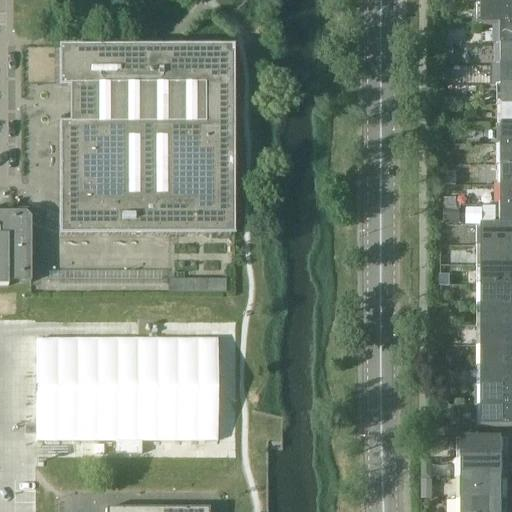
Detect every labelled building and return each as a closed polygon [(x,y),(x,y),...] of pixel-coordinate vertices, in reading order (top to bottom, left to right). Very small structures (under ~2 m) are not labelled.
[(511,26),(511,5),(483,6),(483,27),(503,27),(503,26),(511,26)] [(511,26),(503,26),(503,27),(503,46),(511,46),(511,26)] [(511,66),(511,46),(503,46),(503,66),(511,66)] [(454,47),(443,47),(443,60),(454,60),(454,47)] [(233,48),(59,48),(59,88),(69,88),(69,125),(59,125),(59,238),(234,237),(233,48)] [(511,66),(503,66),(491,66),(491,86),(503,86),(511,86),(511,66)] [(453,69),(444,69),(444,81),(453,81),(453,69)] [(511,106),(511,86),(503,86),(503,106),(511,106)] [(511,126),(511,106),(503,106),(503,127),(511,126)] [(511,146),(511,126),(503,127),(503,147),(511,146)] [(511,166),(511,146),(503,147),(503,167),(511,166)] [(452,154),(441,154),(441,167),(453,167),(452,154)] [(511,186),(511,166),(503,167),(503,187),(511,186)] [(456,174),(447,174),(446,187),(456,187),(456,174)] [(511,206),(511,186),(503,187),(503,207),(511,206)] [(511,206),(503,207),(503,226),(503,227),(511,226),(511,206)] [(446,207),(445,207),(445,225),(460,225),(460,207),(457,207),(446,207)] [(30,284),(30,220),(25,214),(0,214),(0,287),(8,288),(8,284),(30,284)] [(511,245),(511,226),(503,227),(503,226),(483,226),(483,246),(511,245)] [(511,265),(511,245),(483,246),(483,266),(511,265)] [(511,286),(511,265),(483,266),(483,286),(511,286)] [(511,306),(511,286),(483,286),(483,307),(511,306)] [(511,326),(511,306),(483,307),(483,327),(511,326)] [(511,347),(511,326),(483,327),(483,347),(511,347)] [(36,341),(36,442),(115,442),(115,455),(141,455),(141,442),(217,442),(217,341),(36,341)] [(511,367),(511,347),(483,347),(483,368),(511,367)] [(511,387),(511,367),(483,368),(483,388),(511,387)] [(511,408),(511,387),(483,388),(483,408),(511,408)] [(442,399),(442,420),(454,420),(454,408),(451,408),(446,399),(442,399)] [(511,428),(511,408),(483,408),(483,428),(511,428)] [(503,460),(503,439),(462,440),(462,460),(503,460)] [(91,447),(91,456),(103,456),(103,447),(91,447)] [(503,480),(503,460),(462,460),(463,480),(503,480)] [(503,500),(503,480),(463,480),(463,501),(503,500)] [(503,511),(503,500),(463,501),(462,511),(503,511)]
